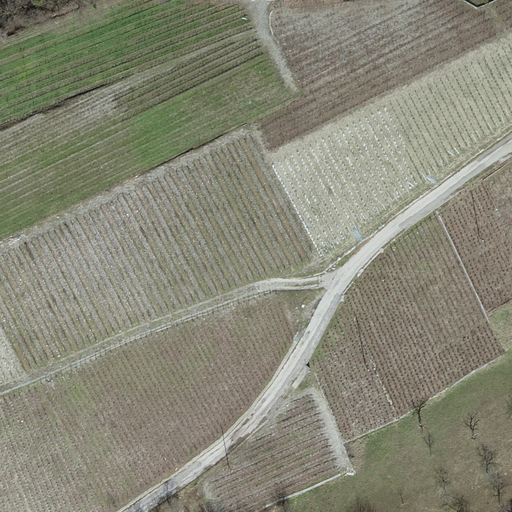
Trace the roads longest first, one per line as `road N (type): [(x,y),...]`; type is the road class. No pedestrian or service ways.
road 1 (unclassified): [(129,511),(249,418),(344,270),(511,143)]
road 2 (track): [(335,286),(271,285),(0,388)]
